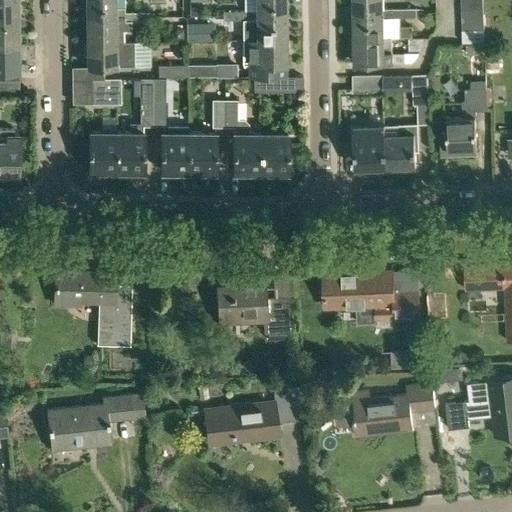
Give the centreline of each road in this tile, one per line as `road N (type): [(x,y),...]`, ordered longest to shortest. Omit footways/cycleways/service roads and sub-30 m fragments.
road 1 (unclassified): [(55,207),(322,206)]
road 2 (residential): [(55,207),(54,0)]
road 3 (residential): [(322,206),(319,0)]
road 4 (unclassified): [(322,206),(511,201)]
